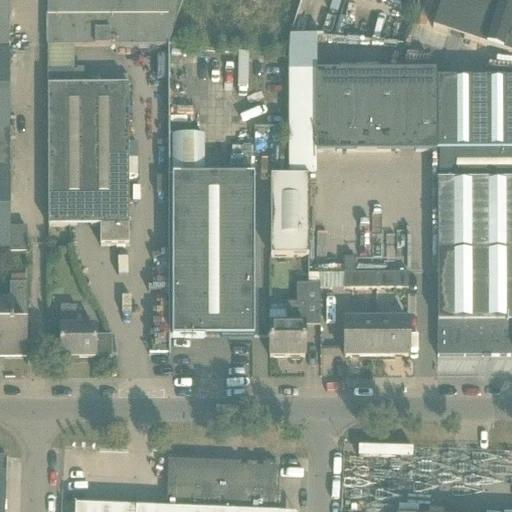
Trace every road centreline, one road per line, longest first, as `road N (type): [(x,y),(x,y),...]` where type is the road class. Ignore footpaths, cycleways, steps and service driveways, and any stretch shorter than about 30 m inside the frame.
road 1 (unknown): [(35,413),(36,30),(27,0)]
road 2 (unclassified): [(328,412),(35,413)]
road 3 (unclassified): [(511,412),(328,412)]
